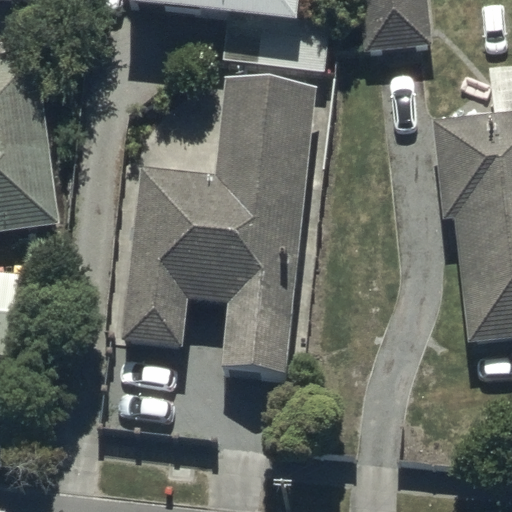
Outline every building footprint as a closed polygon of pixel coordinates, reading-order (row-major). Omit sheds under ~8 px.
[(299,0),(125,0),(125,9),(229,20),(224,66),(330,77),(335,27),(297,23),(299,0)] [(429,0),(357,0),(362,57),(433,52),(429,0)] [(0,237),(61,229),(37,63),(0,68),(0,237)] [(494,120),(434,126),(442,225),(454,224),(465,349),(511,344),(511,69),(490,72),(494,120)] [(141,170),(123,341),(182,347),(187,298),(229,302),(222,368),(285,375),(315,91),(227,82),(217,177),(141,170)] [(49,281),(0,276),(0,362),(41,366),(49,281)]
